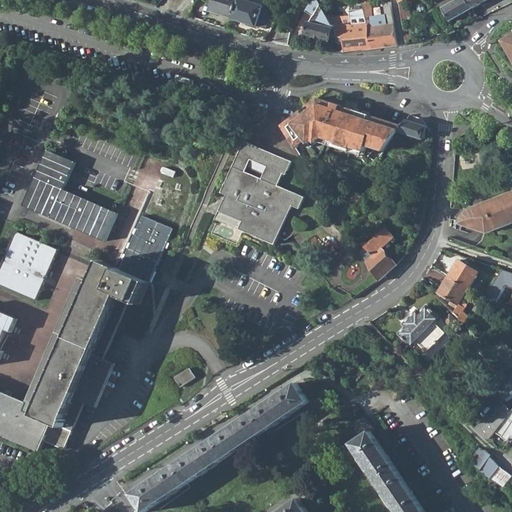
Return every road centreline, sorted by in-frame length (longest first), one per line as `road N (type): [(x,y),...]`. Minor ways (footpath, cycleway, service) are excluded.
road 1 (residential): [(91,478),(410,274),(434,228),(447,101)]
road 2 (tertiary): [(367,72),(276,61),(82,0)]
